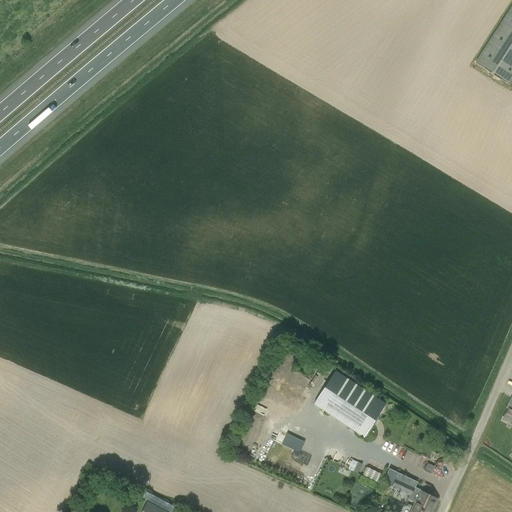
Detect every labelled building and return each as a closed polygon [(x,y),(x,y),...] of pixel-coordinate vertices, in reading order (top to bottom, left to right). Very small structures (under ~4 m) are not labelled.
[(511,6),(476,64),(510,86),(511,83),(511,6)] [(333,375),(313,405),(353,430),(363,438),(373,423),(377,417),(386,404),(367,391),(335,371),(333,375)] [(511,398),(507,408),(508,409),(502,420),(511,424),(511,398)] [(257,431),(266,412),(256,408),(248,427),(257,431)] [(309,458),(304,456),(307,448),(308,449),(312,441),(300,436),(291,459),(306,465),(309,458)] [(353,471),(358,473),(361,463),(357,462),(353,471)] [(427,463),(424,470),(430,473),(433,466),(427,463)] [(365,468),(363,476),(372,477),(373,470),(365,468)] [(430,511),(436,499),(420,492),(414,488),(416,482),(389,469),(383,482),(410,496),(409,499),(415,502),(410,511),(430,511)] [(168,511),(147,501),(141,511),(168,511)]
